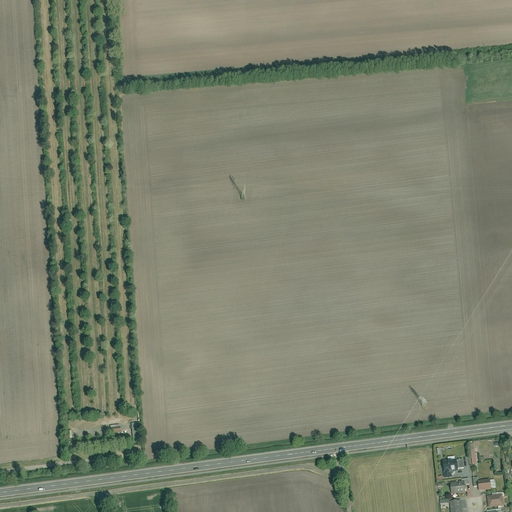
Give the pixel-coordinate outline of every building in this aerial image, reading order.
[(121,424),(110,425),(110,435),(121,433),(121,424)] [(458,471),(457,460),(443,462),(445,471),(443,471),(444,479),(452,478),(451,472),(458,471)] [(492,490),(490,480),(478,482),(480,492),(492,490)] [(466,494),(464,482),(450,484),(452,496),(466,494)] [(504,506),(503,495),(487,497),(489,508),(504,506)] [(462,511),(460,501),(449,503),(450,511),(462,511)]
